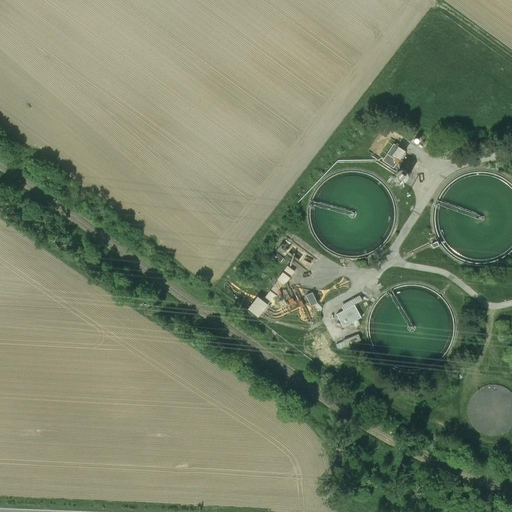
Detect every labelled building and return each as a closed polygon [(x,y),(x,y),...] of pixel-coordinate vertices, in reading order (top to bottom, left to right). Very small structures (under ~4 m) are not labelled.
[(393,167),(402,149),(392,143),(382,161),(393,167)] [(399,184),(408,174),(400,167),(391,177),(399,184)] [(284,283),(293,270),(286,265),(277,279),(284,283)] [(311,292),(305,294),(310,304),(315,302),(311,292)] [(245,309),(255,317),(266,304),(256,296),(245,309)] [(359,315),(353,303),(336,313),(342,324),(359,315)] [(345,346),(360,340),(357,334),(343,339),(345,346)]
